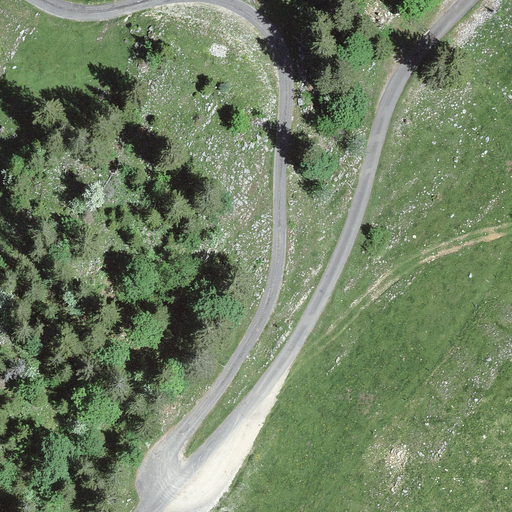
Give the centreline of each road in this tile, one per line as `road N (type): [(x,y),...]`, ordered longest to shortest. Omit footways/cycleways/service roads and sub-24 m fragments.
road 1 (unclassified): [(469,0),(398,83),(342,250),(295,342),(152,511)]
road 2 (track): [(171,491),(158,468),(254,331),(278,255),(285,73),(263,24),(223,0)]
road 3 (track): [(276,371),(309,354),(414,264),(511,229)]
road 4 (track): [(159,0),(95,13),(41,0)]
